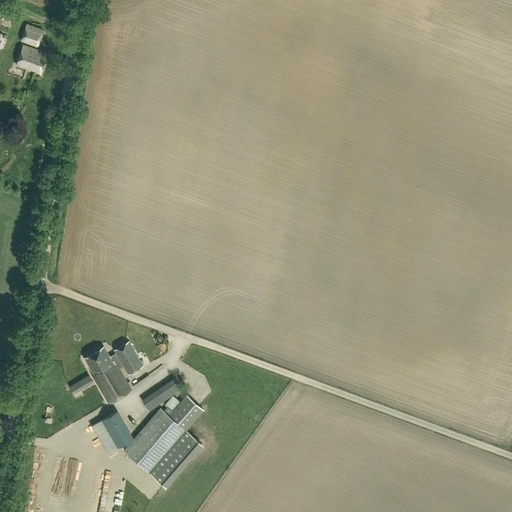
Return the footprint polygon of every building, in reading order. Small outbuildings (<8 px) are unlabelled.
[(21,41),(37,46),(43,30),(27,24),(21,41)] [(16,64),(40,73),(47,53),(23,44),(16,64)] [(128,373),(142,365),(128,341),(114,349),(116,352),(109,356),(103,346),(84,357),(93,373),(92,374),(109,402),(129,390),(115,366),(122,362),(128,373)] [(149,410),(182,387),(175,377),(142,399),(149,410)] [(82,388),(78,382),(72,386),(75,392),(82,388)] [(97,402),(105,399),(100,387),(91,390),(97,402)] [(51,431),(57,390),(42,388),(36,429),(51,431)] [(83,398),(86,406),(93,403),(90,395),(83,398)] [(123,450),(163,486),(201,444),(185,430),(203,410),(187,395),(169,415),(161,408),(123,450)] [(115,411),(106,416),(101,419),(117,447),(130,439),(115,411)] [(107,511),(120,511),(128,465),(115,463),(107,511)] [(75,511),(81,491),(70,489),(65,511),(75,511)]
